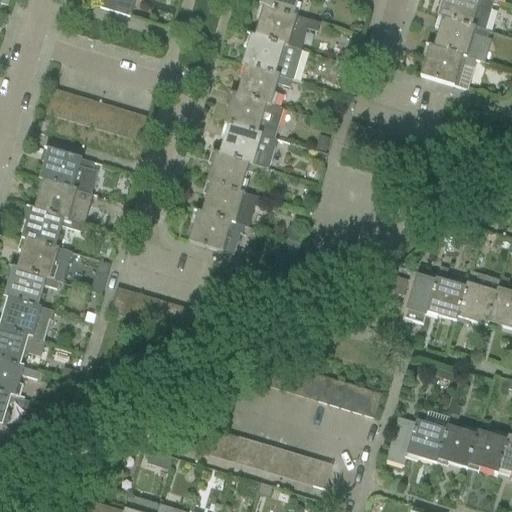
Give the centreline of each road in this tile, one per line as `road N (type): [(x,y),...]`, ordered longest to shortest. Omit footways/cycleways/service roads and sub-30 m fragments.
road 1 (residential): [(195,268),(162,259),(148,245),(178,93),(27,42)]
road 2 (unclassified): [(429,115),(371,95),(396,0)]
